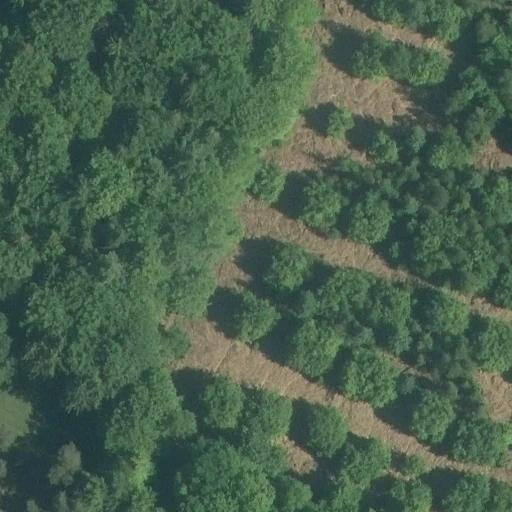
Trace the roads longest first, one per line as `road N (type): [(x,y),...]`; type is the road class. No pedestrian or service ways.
road 1 (track): [(264,0),(108,399)]
road 2 (track): [(108,399),(394,511)]
road 3 (track): [(108,399),(62,511)]
